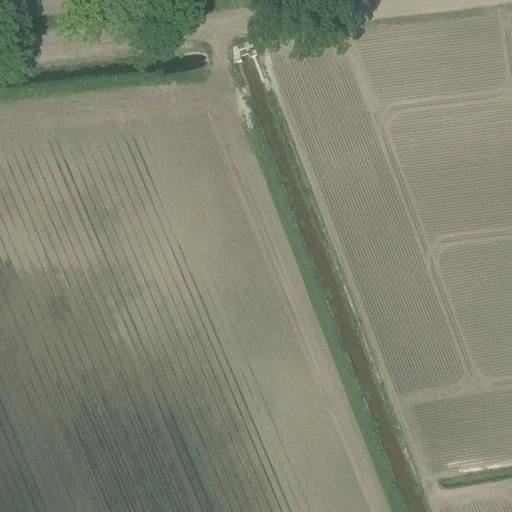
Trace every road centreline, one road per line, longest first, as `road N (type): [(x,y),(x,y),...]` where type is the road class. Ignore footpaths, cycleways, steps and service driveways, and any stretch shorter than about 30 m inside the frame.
road 1 (track): [(0,50),(222,24)]
road 2 (track): [(222,24),(414,0)]
